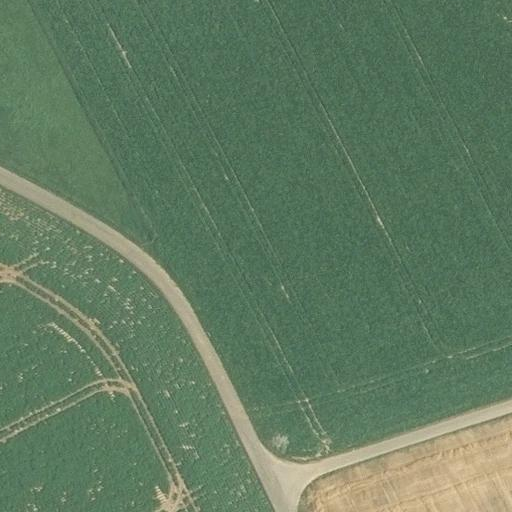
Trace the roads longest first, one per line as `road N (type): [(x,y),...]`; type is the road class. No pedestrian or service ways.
road 1 (track): [(0,183),(141,263),(172,292),(288,511)]
road 2 (track): [(282,499),(511,424)]
